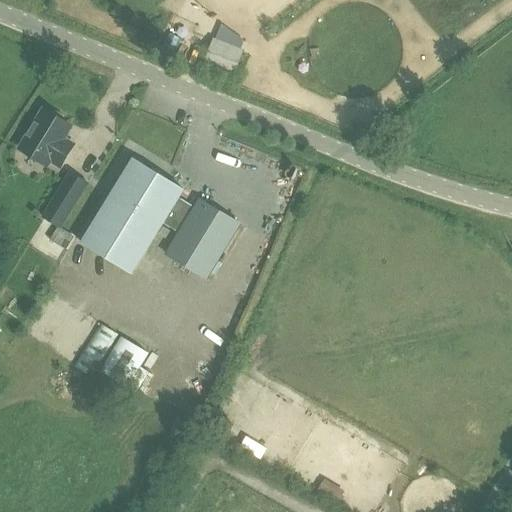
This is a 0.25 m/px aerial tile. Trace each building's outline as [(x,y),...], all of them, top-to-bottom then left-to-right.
[(213,42),(204,66),(234,78),(243,55),(213,42)] [(55,112),(50,114),(43,110),(19,149),(47,166),(49,161),(59,167),(73,145),(63,139),(70,126),(63,122),(63,117),(55,112)] [(178,198),(183,189),(132,158),(81,242),(132,273),(163,223),(176,231),(180,225),(182,227),(166,254),(207,279),(240,224),(199,199),(194,208),(178,198)] [(278,158),(278,207),(290,207),(290,158),(278,158)] [(70,172),(43,217),(60,228),(87,183),(70,172)] [(58,227),(50,240),(65,249),(73,237),(58,227)] [(74,325),(84,333),(98,316),(88,308),(74,325)] [(75,367),(92,377),(118,335),(101,324),(75,367)] [(149,354),(121,337),(100,371),(128,388),(149,354)]
